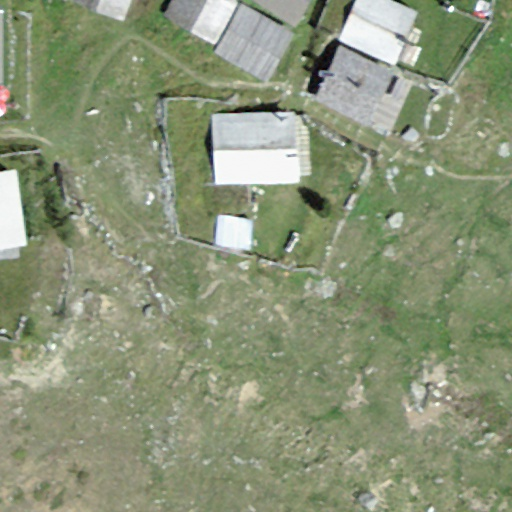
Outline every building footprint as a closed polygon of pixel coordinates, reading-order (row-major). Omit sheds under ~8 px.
[(61,0),(121,22),(129,0),(61,0)] [(220,1),(218,0),(160,0),(146,26),(194,51),(220,1)] [(290,0),(236,0),(222,30),(266,51),(290,0)] [(405,18),(371,0),(339,0),(304,66),(362,97),(405,18)] [(280,117),(196,123),(201,191),(285,185),(280,117)] [(0,249),(12,248),(1,173),(0,173),(0,249)] [(234,216),(202,222),(208,254),(240,249),(234,216)]
